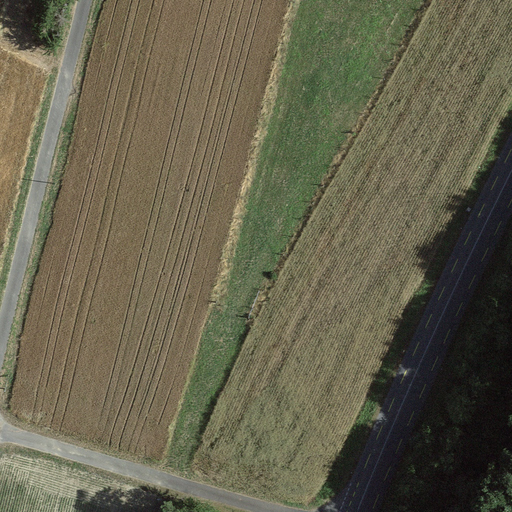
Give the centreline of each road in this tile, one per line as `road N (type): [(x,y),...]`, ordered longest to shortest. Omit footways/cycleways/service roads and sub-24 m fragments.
road 1 (secondary): [(511,172),(420,360),(358,511)]
road 2 (unclassified): [(0,348),(83,0)]
road 3 (unclassified): [(0,432),(274,511)]
